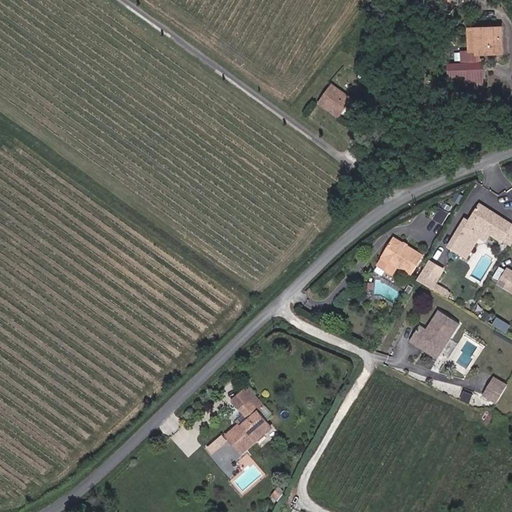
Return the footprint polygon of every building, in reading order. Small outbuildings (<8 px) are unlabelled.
[(481,62),(480,54),(480,51),(492,50),(492,54),(503,53),(501,28),(469,29),(470,51),(462,52),(462,63),(448,64),(449,87),(483,86),(483,62),(481,62)] [(352,99),(332,85),(319,104),(338,118),(352,99)] [(501,239),(511,223),(511,222),(479,201),(464,223),(471,228),(476,221),(488,230),(501,239)] [(441,221),(448,210),(439,205),(433,216),(441,221)] [(488,230),(476,221),(471,228),(483,237),(488,230)] [(423,254),(393,236),(381,256),(383,257),(398,266),(411,274),(423,254)] [(398,266),(383,257),(378,264),(393,273),(398,266)] [(432,288),(440,276),(425,266),(418,278),(432,288)] [(511,268),(508,266),(499,282),(511,289),(511,268)] [(318,285),(311,278),(302,286),(310,292),(318,285)] [(452,336),(462,321),(440,307),(428,326),(422,322),(411,338),(439,356),(452,336)] [(494,397),(505,380),(494,374),(484,391),(494,397)] [(233,399),(249,420),(241,426),(239,424),(226,434),(241,451),(271,427),(259,412),(264,408),(248,388),(233,399)]
